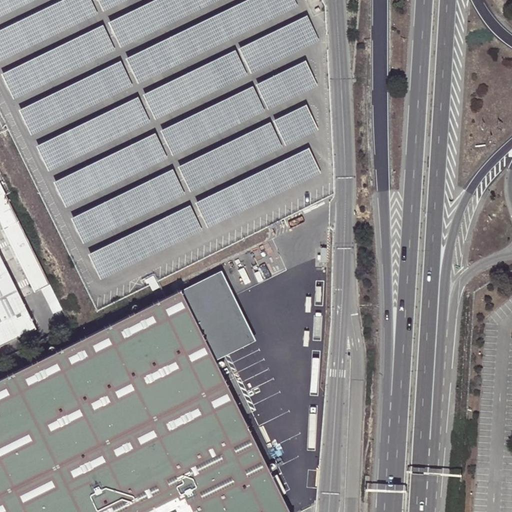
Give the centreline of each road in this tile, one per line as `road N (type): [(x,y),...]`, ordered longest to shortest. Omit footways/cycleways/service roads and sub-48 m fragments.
road 1 (trunk): [(423,0),(390,511)]
road 2 (trunk): [(418,511),(448,0)]
road 3 (unclassified): [(380,0),(385,511)]
road 4 (unclassified): [(442,330),(465,199),(511,144)]
road 5 (unclassified): [(426,511),(442,330)]
